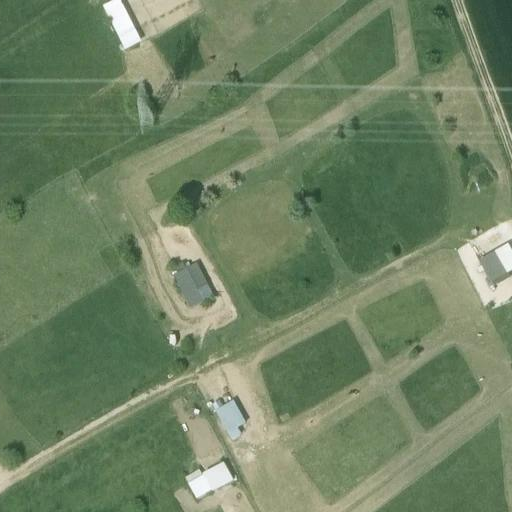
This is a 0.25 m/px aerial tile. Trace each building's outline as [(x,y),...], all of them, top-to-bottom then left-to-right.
[(119,3),(103,10),(124,55),(142,46),(119,3)] [(511,255),(507,247),(479,264),(491,285),(511,272),(511,255)] [(195,267),(173,281),(190,314),(212,298),(195,267)] [(228,434),(246,425),(235,402),(217,410),(228,434)] [(225,465),(188,488),(197,503),(233,483),(225,465)]
